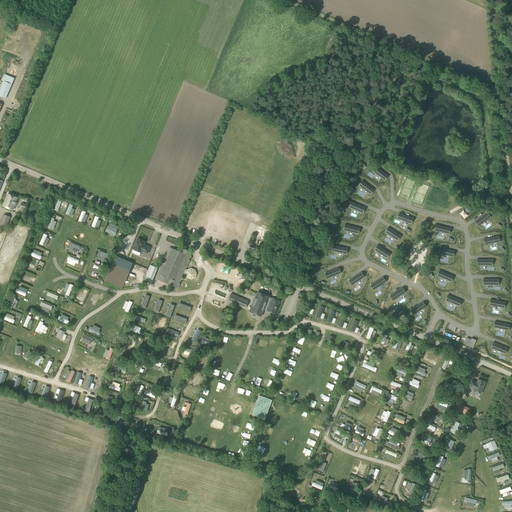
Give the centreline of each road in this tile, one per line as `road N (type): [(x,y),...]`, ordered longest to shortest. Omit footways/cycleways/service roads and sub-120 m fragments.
road 1 (unclassified): [(511,375),(0,160)]
road 2 (unclassified): [(498,88),(278,0)]
road 3 (track): [(489,0),(511,219)]
